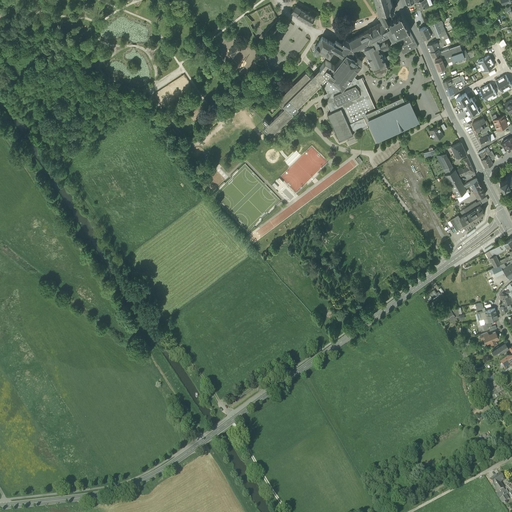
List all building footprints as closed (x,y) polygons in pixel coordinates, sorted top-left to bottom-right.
[(374,0),(379,13),(383,12),(390,10),(396,8),(395,4),(393,4),(391,0),(374,0)] [(429,4),(427,0),(418,0),(416,1),(418,9),(429,4)] [(291,12),(297,15),(301,8),(296,5),(291,12)] [(315,16),(301,8),(297,15),(311,23),(315,16)] [(379,13),(383,21),(385,24),(388,22),(383,12),(379,13)] [(401,15),(388,22),(385,24),(383,21),(363,31),(364,32),(349,40),(345,37),(342,43),(336,40),(334,43),(329,52),(331,53),(333,49),(343,55),(334,66),(328,74),(343,86),(352,74),(354,72),(362,62),(357,57),(357,56),(357,54),(357,53),(356,53),(355,51),(359,49),(364,47),(383,37),(389,33),(391,36),(389,37),(390,39),(392,38),(396,36),(403,33),(404,34),(405,34),(405,33),(410,31),(401,15)] [(435,34),(437,38),(439,36),(446,33),(442,25),(443,24),(442,20),(441,20),(431,24),(435,34)] [(431,24),(427,26),(431,35),(431,36),(435,34),(431,24)] [(424,38),(431,35),(427,26),(419,29),(424,38)] [(397,42),(403,53),(418,46),(412,34),(405,38),(397,42)] [(322,36),(318,43),(317,45),(315,46),(314,47),(314,49),(316,50),(318,50),(318,49),(320,50),(328,54),(329,52),(334,43),(322,36)] [(383,37),(364,47),(367,52),(372,65),(384,60),(383,58),(380,50),(390,47),(387,41),(385,42),(384,39),(384,40),(383,37)] [(444,39),(441,40),(440,41),(443,46),(447,44),(449,43),(447,38),(446,37),(444,38),(444,39)] [(430,52),(438,48),(440,48),(437,41),(427,45),(430,52)] [(320,51),(320,50),(318,49),(318,50),(316,50),(314,49),(314,47),(315,46),(317,45),(318,43),(317,43),(313,44),(312,47),(312,50),(316,52),(320,51)] [(454,61),(465,57),(462,51),(460,44),(460,45),(456,46),(451,47),(444,50),(440,51),(440,52),(442,58),(451,55),(454,61)] [(469,56),(470,58),(481,52),(478,46),(467,52),(468,55),(469,56)] [(440,51),(438,48),(430,52),(433,56),(440,52),(440,51)] [(442,58),(446,67),(455,63),(454,61),(451,55),(442,58)] [(478,61),(481,66),(492,60),(489,55),(478,61)] [(435,60),(438,69),(446,67),(442,58),(435,60)] [(327,74),(328,74),(334,66),(334,65),(326,60),(320,68),(326,74),(327,74)] [(385,60),(384,60),(372,65),(374,71),(375,73),(377,74),(379,74),(381,74),(382,74),(384,73),(385,72),(387,70),(387,68),(387,66),(385,61),(385,60)] [(495,65),(492,60),(481,66),(484,72),(495,65)] [(291,112),(294,110),(297,106),(321,83),(321,82),(320,81),(326,74),(320,68),(311,77),(282,105),(283,105),(285,107),(269,123),(265,119),(263,121),(267,125),(263,129),(271,136),(293,114),(291,112)] [(282,106),(283,105),(282,105),(311,77),(306,72),(276,101),(282,106)] [(326,74),(320,81),(321,82),(321,83),(324,86),(327,93),(324,94),(332,112),(341,108),(346,106),(365,97),(357,79),(352,74),(343,86),(328,74),(327,74),(326,74)] [(501,78),(507,89),(511,85),(511,84),(506,75),(501,78)] [(443,82),(445,88),(455,84),(461,81),(460,77),(451,80),(450,79),(443,82)] [(178,78),(169,83),(173,90),(182,86),(178,78)] [(361,78),(357,79),(365,97),(371,110),(375,108),(361,78)] [(507,89),(501,78),(495,81),(498,85),(501,90),(502,92),(507,89)] [(485,86),(491,97),(496,94),(496,93),(493,88),(490,83),(485,86)] [(455,86),(455,84),(445,88),(447,95),(452,93),(454,92),(453,87),(455,86)] [(491,97),(485,86),(479,89),(482,94),(485,99),(486,100),(491,97)] [(465,93),(456,98),(459,105),(462,103),(470,117),(479,111),(472,98),(469,99),(465,93)] [(365,113),(368,119),(405,102),(405,101),(403,96),(375,108),(371,110),(365,113)] [(371,110),(365,97),(346,106),(352,119),(362,114),(362,115),(363,117),(364,117),(366,124),(370,122),(368,119),(365,113),(371,110)] [(409,101),(405,102),(368,119),(370,122),(370,124),(378,140),(419,122),(409,101)] [(341,108),(347,121),(352,119),(346,106),(341,108)] [(353,134),(347,121),(341,108),(332,112),(327,114),(339,140),(353,134)] [(157,118),(171,137),(176,134),(162,114),(157,118)] [(362,114),(352,119),(347,121),(353,134),(368,127),(367,125),(366,124),(364,117),(363,117),(362,115),(362,114)] [(492,116),(497,130),(507,126),(503,116),(497,118),(495,114),(493,115),(493,116),(492,116)] [(483,128),(480,122),(479,120),(472,123),(474,127),(476,132),(480,130),(483,128)] [(429,130),(435,140),(443,135),(437,125),(429,130)] [(480,138),(483,144),(490,141),(488,136),(489,135),(488,134),(487,130),(482,133),(484,136),(480,138)] [(511,147),(511,136),(502,143),(504,146),(505,145),(509,150),(511,147)] [(451,146),(456,157),(460,156),(466,153),(461,141),(460,142),(451,146)] [(492,158),(489,152),(486,154),(484,149),(478,153),(485,167),(485,168),(493,164),(491,160),(493,159),(492,158)] [(436,155),(446,174),(454,169),(446,155),(445,153),(436,155)] [(458,170),(459,172),(460,175),(465,173),(467,172),(468,174),(474,171),(468,157),(464,159),(467,166),(458,170)] [(464,185),(459,175),(457,173),(455,169),(454,169),(446,174),(445,174),(451,186),(453,190),(457,197),(462,193),(466,190),(465,187),(471,184),(473,189),(481,185),(477,178),(464,185)] [(502,186),(503,188),(506,186),(506,187),(508,186),(507,185),(511,184),(511,185),(511,187),(511,186),(511,171),(510,173),(510,172),(509,172),(510,173),(509,173),(507,174),(507,175),(505,174),(505,175),(506,175),(507,177),(504,179),(503,178),(502,179),(502,180),(500,181),(500,182),(501,183),(500,183),(501,186),(502,186)] [(485,194),(481,185),(473,189),(477,198),(485,194)] [(464,209),(466,213),(479,205),(481,204),(480,201),(476,203),(475,202),(464,209)] [(465,225),(466,228),(473,223),(474,224),(475,223),(475,222),(482,218),(483,211),(479,205),(466,213),(463,215),(460,217),(465,225)] [(449,220),(450,220),(453,225),(456,231),(465,225),(460,217),(458,215),(449,220)] [(472,232),(463,239),(464,241),(473,234),(472,232)] [(422,246),(425,250),(431,246),(428,241),(422,246)] [(500,245),(492,249),(495,253),(504,249),(501,244),(500,245)] [(496,254),(495,253),(492,249),(487,252),(490,257),(496,255),(496,254)] [(496,255),(490,257),(490,258),(494,267),(500,264),(499,261),(496,255)] [(511,265),(511,258),(507,261),(500,264),(502,268),(503,270),(511,264),(511,265)] [(502,268),(500,264),(494,267),(489,269),(491,274),(494,273),(496,276),(502,273),(500,269),(502,268)] [(511,277),(511,265),(511,264),(503,270),(504,272),(505,272),(510,279),(511,277)] [(499,295),(501,299),(511,295),(511,296),(511,299),(511,285),(510,283),(507,286),(510,290),(506,292),(506,293),(504,294),(502,291),(499,295)] [(438,296),(434,289),(429,293),(433,299),(438,296)] [(432,298),(428,293),(423,297),(427,302),(432,298)] [(501,299),(503,306),(510,303),(511,302),(511,301),(510,296),(511,296),(511,295),(501,299)] [(511,308),(510,303),(503,306),(500,307),(501,313),(511,308)] [(481,318),(481,319),(484,319),(487,318),(487,315),(496,312),(495,308),(485,311),(485,310),(479,312),(479,313),(481,318)] [(487,315),(487,318),(488,321),(490,321),(498,319),(496,312),(487,315)] [(491,326),(490,321),(488,321),(487,318),(484,319),(485,324),(481,325),(482,328),(484,328),(484,330),(488,329),(487,327),(491,326)] [(491,341),(492,343),(496,342),(495,340),(498,338),(495,332),(488,335),(485,336),(485,337),(487,343),(491,341)] [(492,351),(496,357),(509,348),(505,343),(492,351)] [(511,355),(500,363),(505,370),(511,365),(511,355)] [(486,387),(494,400),(500,397),(498,394),(504,391),(498,380),(486,387)] [(473,419),(476,424),(482,420),(479,415),(473,419)] [(479,438),(484,447),(493,442),(490,437),(484,440),(482,436),(479,438)] [(490,480),(493,485),(498,482),(499,483),(501,483),(497,476),(490,480)] [(492,485),(497,493),(503,489),(499,483),(498,482),(493,485),(492,485)] [(504,491),(503,489),(497,493),(496,494),(499,499),(504,496),(508,494),(506,491),(504,491)]
